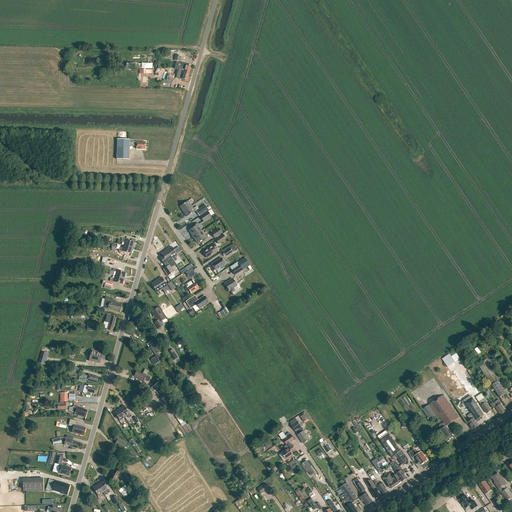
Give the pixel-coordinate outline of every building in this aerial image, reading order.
[(179,70),(189,73),(191,66),(182,63),(182,64),(177,63),(175,69),(178,70),(179,70)] [(187,81),(189,73),(179,70),(178,70),(176,78),(182,80),(182,79),(187,81)] [(165,84),(165,83),(171,84),(174,75),(168,73),(166,80),(163,79),(163,82),(163,83),(165,84)] [(136,142),(129,142),(129,140),(117,139),(117,159),(129,160),(129,146),(136,146),(136,149),(145,149),(145,142),(136,142)] [(183,212),(191,206),(190,203),(193,201),(192,198),(188,201),(180,206),(183,212)] [(200,208),(204,213),(208,210),(205,205),(200,208)] [(191,206),(183,212),(186,217),(195,211),(198,209),(197,206),(193,209),(191,206)] [(203,221),(211,216),(208,211),(200,216),(203,221)] [(193,237),(201,231),(198,226),(199,225),(197,223),(193,226),(194,227),(189,231),(193,237)] [(214,238),(222,233),(219,227),(211,233),(214,238)] [(201,231),(193,237),(197,243),(202,240),(203,241),(207,238),(206,236),(205,236),(201,231)] [(218,244),(226,239),(223,234),(215,239),(218,244)] [(123,245),(133,248),(135,242),(125,240),(126,239),(122,238),(121,242),(124,242),(123,245)] [(208,258),(216,253),(214,250),(217,248),(214,244),(209,248),(203,252),(208,258)] [(131,254),(133,248),(123,245),(123,248),(120,247),(119,251),(122,252),(122,251),(131,254)] [(166,250),(172,258),(174,256),(177,260),(179,258),(177,255),(171,246),(166,250)] [(230,248),(223,252),(226,257),(233,253),(232,252),(230,248)] [(175,264),(172,258),(166,250),(161,253),(163,256),(160,258),(164,264),(167,262),(169,265),(162,269),(168,277),(175,272),(170,264),(171,264),(172,266),(175,264)] [(235,275),(250,265),(245,257),(237,262),(239,264),(232,270),(235,275)] [(218,272),(221,270),(220,268),(225,264),(221,258),(211,264),(216,270),(218,272)] [(115,276),(124,279),(126,273),(116,270),(117,270),(113,269),(112,272),(115,273),(115,276)] [(122,284),(124,279),(115,276),(114,279),(111,278),(110,281),(113,282),(122,284)] [(156,280),(162,289),(164,287),(167,290),(169,289),(167,285),(161,277),(156,280)] [(224,284),(229,291),(230,290),(232,293),(235,291),(233,288),(237,286),(232,279),(224,284)] [(159,290),(162,289),(156,280),(151,284),(157,292),(159,296),(161,294),(159,290)] [(194,282),(192,280),(185,285),(191,294),(199,289),(194,282)] [(167,284),(171,291),(176,288),(171,281),(167,284)] [(175,293),(180,300),(183,298),(178,290),(175,293)] [(198,300),(195,295),(185,302),(190,309),(197,304),(200,309),(209,303),(204,296),(198,300)] [(119,311),(120,304),(115,303),(115,302),(109,301),(110,298),(105,297),(103,308),(119,311)] [(158,328),(163,325),(160,321),(165,318),(158,307),(151,312),(157,321),(154,323),(158,328)] [(177,312),(174,307),(167,311),(170,316),(177,312)] [(112,331),(116,318),(107,315),(105,322),(108,323),(106,330),(112,331)] [(156,345),(153,340),(149,343),(152,348),(151,348),(156,356),(151,360),(154,365),(160,361),(158,358),(160,356),(159,355),(163,352),(157,344),(156,345)] [(172,349),(168,352),(171,357),(173,361),(177,358),(178,357),(176,354),(172,349)] [(45,365),(49,353),(42,351),(38,362),(45,365)] [(89,361),(96,362),(99,363),(100,359),(105,360),(106,354),(98,352),(91,351),(89,361)] [(442,359),(447,367),(459,359),(454,351),(442,359)] [(500,397),(506,393),(489,366),(492,364),(489,358),(478,365),(500,397)] [(76,376),(79,368),(74,366),(73,368),(70,367),(68,373),(76,376)] [(142,374),(137,371),(134,375),(136,376),(135,377),(143,381),(144,380),(148,382),(151,378),(150,377),(143,373),(142,374)] [(98,377),(88,374),(87,376),(84,375),(82,382),(86,383),(86,380),(96,383),(98,377)] [(164,399),(169,396),(169,395),(164,389),(162,386),(159,382),(158,383),(157,383),(151,388),(154,392),(155,391),(163,400),(164,399)] [(91,388),(92,386),(88,385),(88,387),(85,386),(83,392),(86,393),(87,392),(94,394),(94,393),(95,393),(97,389),(91,388)] [(476,397),(478,401),(485,397),(482,393),(476,397)] [(458,418),(443,396),(429,405),(436,415),(442,424),(440,426),(442,429),(438,432),(445,444),(445,443),(447,444),(449,442),(449,441),(449,440),(453,437),(446,426),(458,418)] [(466,403),(472,413),(475,417),(477,420),(479,419),(480,420),(483,418),(482,417),(484,415),(471,396),(464,400),(466,403)] [(487,413),(491,410),(486,403),(488,402),(485,398),(479,402),(482,406),(487,413)] [(171,400),(166,403),(171,409),(175,406),(171,400)] [(501,404),(501,403),(499,400),(493,403),(492,402),(490,404),(493,409),(495,407),(500,415),(505,412),(502,407),(503,407),(501,404)] [(141,419),(145,416),(151,412),(144,401),(134,408),(141,419)] [(119,409),(125,417),(127,415),(129,418),(132,416),(130,413),(129,413),(124,405),(119,409)] [(429,420),(436,415),(429,405),(423,409),(429,420)] [(81,408),(77,407),(77,408),(73,407),(72,412),(75,413),(75,415),(85,418),(87,410),(81,409),(81,408)] [(122,419),(125,417),(119,409),(114,412),(119,420),(121,423),(124,421),(122,419)] [(475,421),(474,418),(475,417),(472,413),(468,416),(471,420),(468,422),(473,430),(479,426),(477,423),(478,423),(476,420),(475,421)] [(83,436),(85,428),(76,426),(77,422),(70,420),(68,426),(73,427),(71,433),(83,436)] [(303,432),(302,430),(303,430),(297,422),(292,426),(297,434),(298,433),(300,434),(298,435),(303,443),(309,440),(304,432),(303,432)] [(288,445),(294,440),(291,435),(284,440),(288,445)] [(401,451),(390,435),(381,441),(392,457),(396,455),(402,464),(408,460),(402,450),(401,451)] [(77,448),(78,442),(72,441),(73,438),(66,436),(65,442),(69,444),(69,446),(77,448)] [(127,448),(129,444),(118,438),(115,444),(123,448),(124,446),(127,448)] [(405,450),(410,447),(407,441),(402,444),(405,450)] [(327,453),(332,450),(327,443),(323,446),(327,453)] [(138,444),(134,447),(138,453),(142,450),(138,444)] [(287,460),(293,455),(292,453),(295,450),(292,445),(288,448),(282,453),(284,457),(285,457),(287,460)] [(322,448),(318,452),(321,457),(326,453),(322,448)] [(418,452),(415,448),(409,453),(412,458),(415,456),(420,465),(427,460),(421,452),(420,453),(419,452),(418,452)] [(58,473),(69,476),(71,468),(62,465),(62,464),(61,463),(63,457),(62,457),(57,456),(55,463),(59,465),(58,466),(60,467),(58,473)] [(307,473),(313,469),(306,460),(301,464),(307,473)] [(394,461),(390,464),(392,467),(393,466),(395,469),(394,470),(397,473),(396,473),(402,481),(407,478),(404,475),(405,473),(402,469),(400,466),(399,466),(397,463),(396,464),(394,461)] [(114,482),(120,472),(113,468),(109,476),(110,477),(109,479),(114,482)] [(392,478),(396,485),(401,482),(396,474),(395,475),(393,472),(387,476),(390,479),(392,478)] [(505,490),(503,487),(507,484),(502,477),(501,477),(498,473),(495,475),(492,477),(495,482),(494,483),(499,490),(499,489),(506,500),(511,496),(511,493),(508,488),(505,490)] [(387,476),(386,474),(385,475),(385,476),(385,477),(383,478),(388,485),(389,485),(391,489),(396,485),(392,478),(390,479),(387,476)] [(18,478),(10,479),(10,491),(18,491),(18,478)] [(23,491),(43,491),(43,478),(22,479),(23,491)] [(380,484),(376,478),(373,480),(381,492),(381,491),(383,494),(387,491),(385,489),(386,488),(382,483),(380,484)] [(67,492),(69,485),(49,479),(46,489),(65,495),(66,492),(67,492)] [(376,499),(381,495),(377,488),(376,488),(371,480),(366,483),(372,491),(371,492),(373,495),(376,499)] [(97,484),(103,492),(105,491),(107,493),(110,492),(108,489),(102,481),(97,484)] [(491,491),(485,481),(479,485),(486,495),(485,495),(489,500),(496,495),(492,490),(491,491)] [(360,482),(356,485),(360,491),(360,492),(362,496),(360,497),(363,501),(364,501),(367,505),(372,502),(367,493),(365,490),(360,482)] [(261,494),(269,488),(266,483),(257,489),(261,494)] [(346,507),(349,511),(356,511),(357,511),(354,507),(355,507),(352,503),(358,499),(347,483),(341,488),(345,493),(340,497),(345,505),(346,507)] [(100,494),(103,492),(97,484),(92,487),(98,495),(97,496),(99,499),(102,497),(100,494)] [(127,504),(132,501),(131,499),(134,497),(129,490),(125,485),(118,490),(122,495),(121,497),(127,504)] [(471,503),(465,495),(459,500),(465,509),(469,506),(472,510),(478,506),(474,501),(471,503)] [(497,508),(502,504),(497,497),(492,500),(497,508)] [(311,499),(308,502),(314,510),(317,508),(311,499)]
